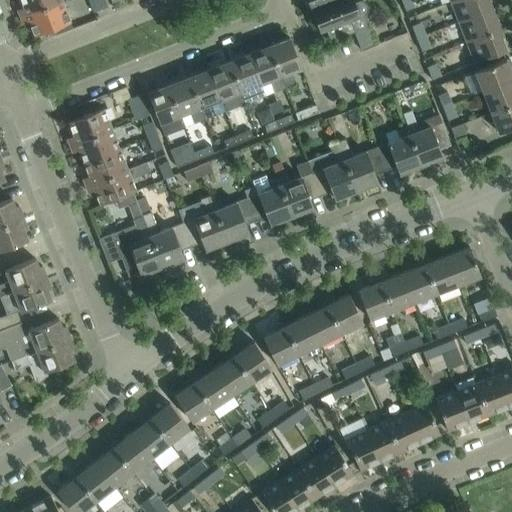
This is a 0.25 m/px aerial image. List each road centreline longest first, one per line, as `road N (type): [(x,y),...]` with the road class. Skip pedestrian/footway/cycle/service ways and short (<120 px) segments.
road 1 (residential): [(124,371),(260,280),(471,194)]
road 2 (residential): [(283,0),(287,10),(21,114)]
road 3 (residential): [(124,371),(21,114)]
road 4 (residential): [(3,65),(169,0)]
road 5 (residential): [(511,444),(409,482),(359,511)]
road 6 (residential): [(0,467),(124,371)]
